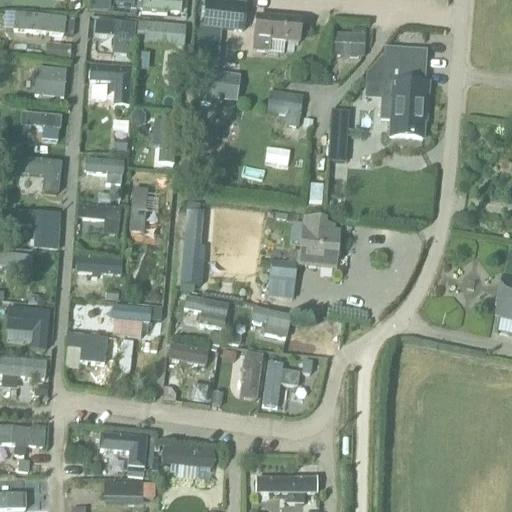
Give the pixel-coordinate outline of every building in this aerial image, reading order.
[(141,0),(141,10),(179,12),(180,0),(141,0)] [(249,8),(220,5),(209,4),(206,31),(247,34),(249,8)] [(255,19),(253,41),(252,41),(251,54),(268,56),(269,43),(298,45),(300,24),(255,19)] [(134,26),(94,22),(93,36),(113,37),(111,55),(131,57),(134,26)] [(183,27),(143,25),(142,46),(182,49),(183,27)] [(363,38),(333,36),(332,58),(362,60),(363,38)] [(384,57),(384,66),(376,66),(366,77),(366,89),(382,90),(382,102),(381,124),(390,125),(389,139),(422,141),(423,123),(425,123),(427,87),(424,86),(426,54),(385,51),(384,57)] [(130,69),(90,66),(89,82),(114,83),(113,106),(127,106),(130,69)] [(36,71),(34,98),(62,101),(65,73),(36,71)] [(197,75),(196,84),(201,84),(202,85),(199,106),(210,107),(211,100),(212,100),(234,103),(237,80),(197,75)] [(302,99),(267,94),(264,113),(285,116),(284,124),(297,126),(302,99)] [(235,104),(211,103),(210,117),(234,118),(235,104)] [(58,116),(20,112),(19,124),(56,128),(56,133),(64,134),(65,118),(58,117),(58,116)] [(130,117),(130,126),(134,130),(140,130),(144,126),(145,118),(141,113),(135,113),(130,117)] [(174,167),(177,120),(160,119),(156,166),(174,167)] [(328,135),(326,165),(345,166),(347,136),(328,135)] [(60,164),(18,160),(17,173),(44,177),(42,193),(57,195),(60,164)] [(123,164),(85,161),(84,174),(106,175),(105,184),(119,185),(119,176),(122,177),(123,164)] [(309,187),(309,205),(321,205),(322,188),(309,187)] [(150,193),(132,191),(128,233),(146,235),(150,193)] [(77,206),(76,219),(103,222),(102,236),(116,238),(119,210),(77,206)] [(59,216),(0,212),(0,225),(35,228),(34,237),(57,239),(59,216)] [(185,214),(179,287),(200,289),(202,265),(197,265),(202,215),(185,214)] [(267,290),(266,300),(292,303),(296,266),(334,270),(337,233),(322,231),(323,222),(303,220),(302,226),(291,225),(289,246),(300,247),(300,254),(288,253),(287,266),(282,265),(270,264),(267,290)] [(36,282),(37,274),(46,276),(49,260),(11,254),(9,270),(20,272),(19,279),(36,282)] [(76,259),(75,274),(91,275),(90,281),(97,281),(97,276),(120,278),(121,263),(76,259)] [(511,281),(504,280),(497,319),(511,321),(511,281)] [(226,306),(186,298),(183,311),(200,314),(198,326),(221,331),(226,306)] [(100,320),(136,323),(137,311),(101,308),(100,320)] [(51,313),(7,309),(5,323),(24,325),(23,333),(30,334),(28,351),(44,352),(46,328),(50,328),(51,313)] [(285,340),(287,331),(290,317),(252,309),(249,323),(265,327),(263,335),(285,340)] [(161,312),(151,312),(150,323),(160,324),(161,312)] [(134,338),(135,325),(101,324),(101,337),(134,338)] [(102,366),(105,340),(66,336),(65,350),(80,351),(79,364),(102,366)] [(150,346),(143,346),(142,353),(157,355),(158,347),(158,346),(150,345),(150,346)] [(222,353),(221,363),(234,365),(235,355),(222,353)] [(117,399),(129,399),(130,363),(118,362),(117,399)] [(301,377),(310,378),(311,365),(302,364),(302,370),(301,377)] [(282,367),(267,365),(261,409),(276,411),(279,388),(296,390),(298,376),(281,374),(282,367)] [(206,391),(192,389),(191,402),(204,404),(206,391)] [(170,391),(163,391),(162,403),(175,405),(175,399),(170,391)] [(212,395),(210,409),(220,410),(222,397),(212,395)] [(31,431),(0,429),(0,446),(14,447),(13,458),(24,459),(24,448),(43,449),(44,429),(32,428),(31,431)] [(127,454),(126,468),(144,470),(146,438),(98,434),(97,451),(127,454)] [(315,480),(255,480),(255,496),(315,495),(315,480)] [(170,496),(197,497),(198,486),(170,485),(170,496)] [(41,511),(42,500),(20,501),(20,511),(41,511)] [(104,511),(127,511),(128,502),(104,501),(104,511)]
